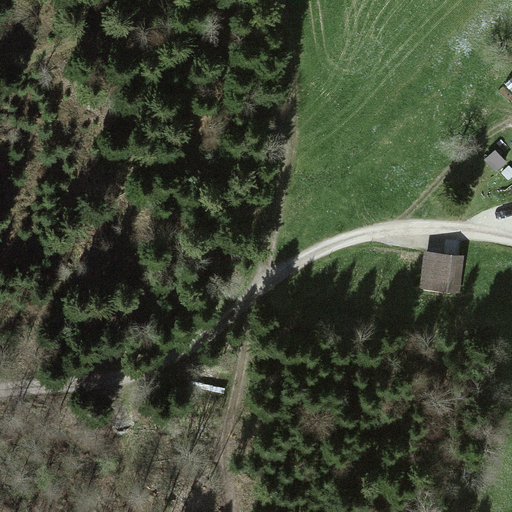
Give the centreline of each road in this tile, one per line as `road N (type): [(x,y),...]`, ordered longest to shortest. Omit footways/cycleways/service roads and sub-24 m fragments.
road 1 (track): [(261,287),(295,119),(283,0)]
road 2 (track): [(249,297),(224,448),(233,511)]
